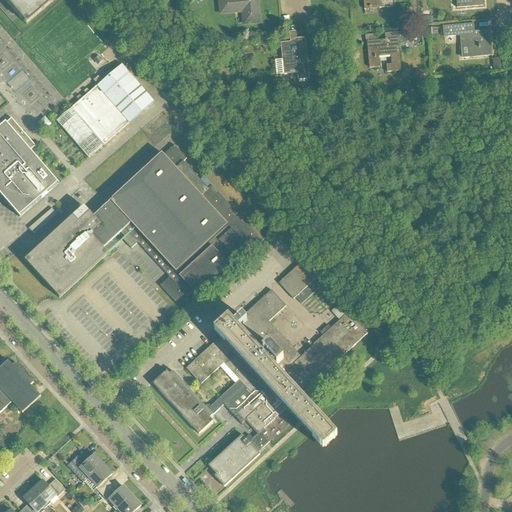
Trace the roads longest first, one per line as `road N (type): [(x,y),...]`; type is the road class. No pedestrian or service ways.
road 1 (unclassified): [(5,303),(197,511)]
road 2 (residential): [(0,325),(172,511)]
